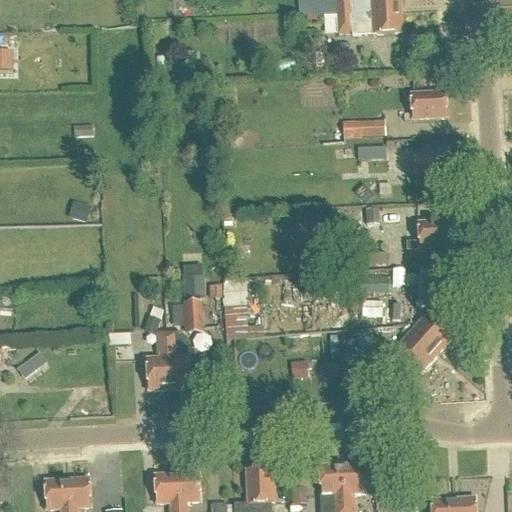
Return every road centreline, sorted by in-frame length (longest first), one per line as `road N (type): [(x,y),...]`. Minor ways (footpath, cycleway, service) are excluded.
road 1 (unclassified): [(501,435),(391,423),(0,436)]
road 2 (residential): [(501,435),(473,0)]
